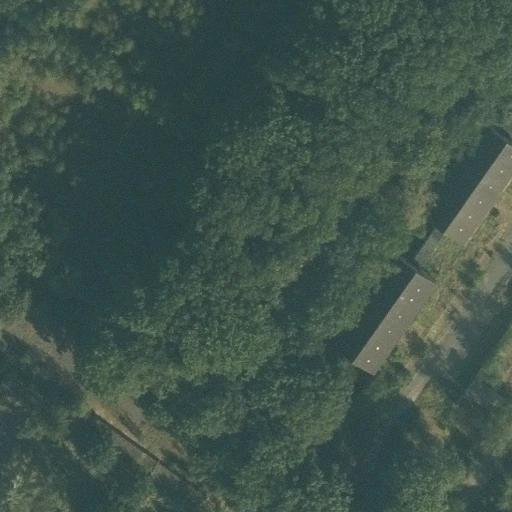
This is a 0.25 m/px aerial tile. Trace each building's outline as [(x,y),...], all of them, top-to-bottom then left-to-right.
[(428,210),(473,240),(511,179),(511,131),(488,116),(428,210)] [(381,369),(444,276),(400,247),(338,340),(381,369)] [(465,390),(497,413),(510,394),(478,372),(465,390)] [(8,373),(0,384),(0,456),(42,397),(8,373)] [(196,511),(207,498),(64,395),(52,410),(194,511),(196,511)]
